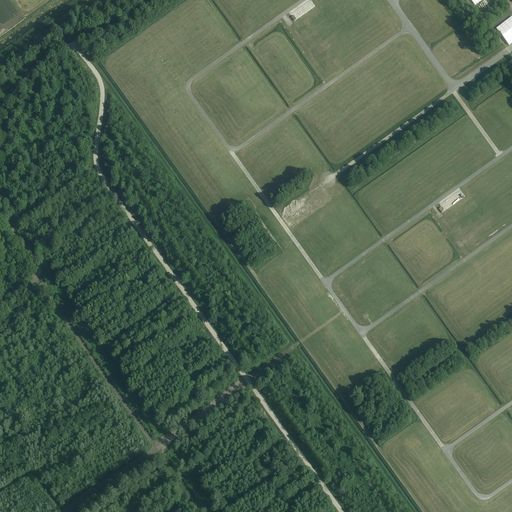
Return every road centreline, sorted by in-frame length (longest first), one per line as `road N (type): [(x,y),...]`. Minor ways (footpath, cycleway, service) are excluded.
road 1 (track): [(339,511),(94,166),(102,92),(72,42)]
road 2 (track): [(62,511),(300,341)]
road 3 (track): [(60,312),(200,511)]
